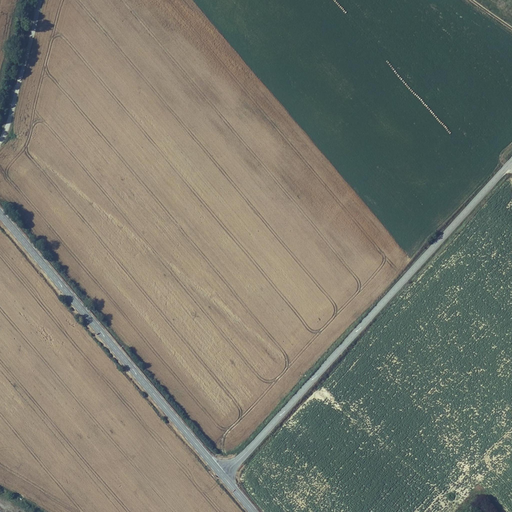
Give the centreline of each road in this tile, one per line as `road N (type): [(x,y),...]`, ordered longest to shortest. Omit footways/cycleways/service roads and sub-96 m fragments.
road 1 (secondary): [(222,472),(506,164)]
road 2 (primary): [(0,212),(222,472)]
road 3 (unclassified): [(0,141),(41,0)]
